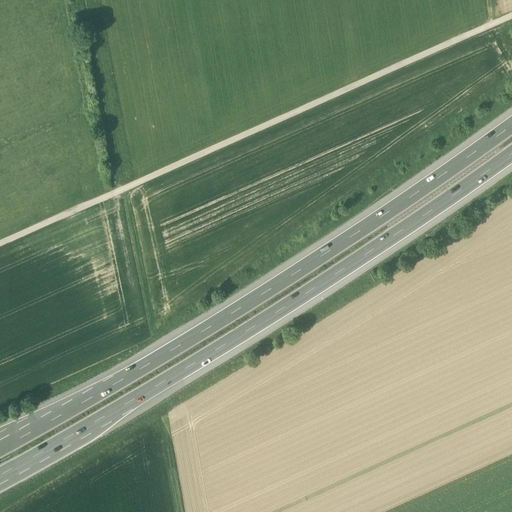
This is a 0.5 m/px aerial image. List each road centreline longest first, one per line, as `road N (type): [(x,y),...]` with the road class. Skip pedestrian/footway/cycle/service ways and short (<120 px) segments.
road 1 (motorway): [(511,119),(299,268),(0,445)]
road 2 (motorway): [(0,473),(314,286),(511,151)]
road 3 (track): [(0,244),(511,14)]
road 4 (track): [(83,0),(147,333)]
